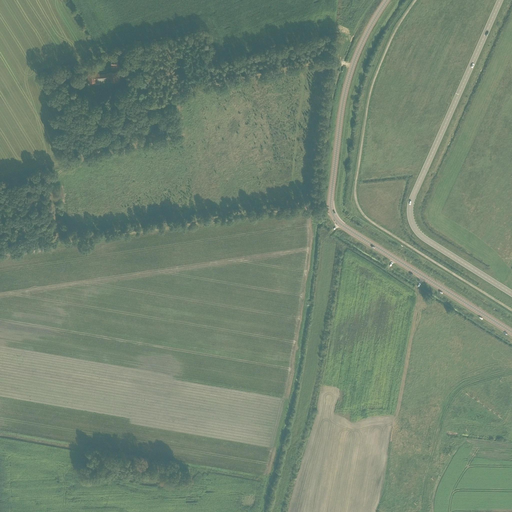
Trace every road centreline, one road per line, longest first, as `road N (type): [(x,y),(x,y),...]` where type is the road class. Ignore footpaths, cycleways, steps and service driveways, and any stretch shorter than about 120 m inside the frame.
road 1 (unclassified): [(511,332),(332,215),(345,89),(386,0)]
road 2 (track): [(511,309),(364,215),(355,201),(369,94),(393,34),(418,0)]
